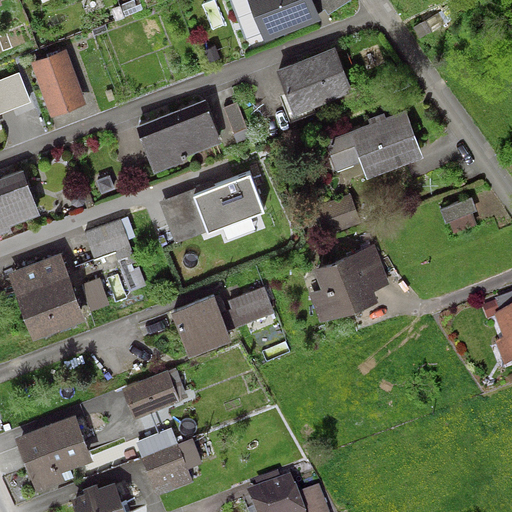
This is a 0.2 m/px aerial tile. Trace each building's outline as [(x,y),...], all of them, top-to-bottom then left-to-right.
[(314,10),(309,0),(251,0),(262,30),(314,10)] [(346,83),(331,45),(278,66),(293,104),(346,83)] [(80,98),(62,49),(32,59),(50,108),(80,98)] [(237,100),(223,105),(236,140),(250,135),(237,100)] [(219,136),(206,101),(137,126),(152,167),(180,156),(178,151),(219,136)] [(418,149),(402,108),(326,136),(335,160),(359,150),(366,169),(418,149)] [(161,200),(175,240),(265,207),(251,167),(161,200)] [(109,173),(94,178),(99,192),(114,188),(109,173)] [(35,207),(23,176),(0,184),(0,225),(7,223),(5,218),(35,207)] [(314,204),(323,233),(360,221),(351,192),(314,204)] [(471,195),(439,206),(444,218),(448,217),(471,209),(475,207),(471,195)] [(475,222),(471,209),(448,217),(452,230),(475,222)] [(120,216),(82,229),(91,254),(112,247),(119,264),(132,260),(135,259),(120,216)] [(382,279),(370,245),(315,265),(322,286),(310,290),(319,315),(371,295),(367,285),(382,279)] [(77,312),(55,253),(11,269),(33,328),(77,312)] [(138,278),(132,260),(119,264),(117,265),(124,284),(138,278)] [(97,276),(80,282),(90,308),(106,302),(97,276)] [(220,309),(227,327),(274,310),(265,284),(227,298),(230,306),(220,309)] [(210,290),(171,305),(187,345),(225,331),(210,290)] [(511,356),(511,309),(497,315),(506,340),(497,343),(503,360),(511,356)] [(175,398),(165,370),(121,385),(131,414),(175,398)] [(86,454),(71,414),(16,434),(35,485),(59,477),(54,466),(86,454)] [(186,478),(169,431),(140,441),(157,489),(186,478)] [(299,511),(286,477),(249,492),(256,511),(299,511)] [(121,511),(110,481),(72,495),(77,511),(121,511)]
